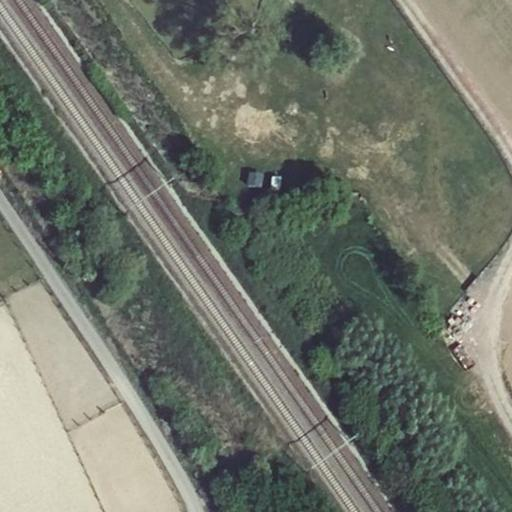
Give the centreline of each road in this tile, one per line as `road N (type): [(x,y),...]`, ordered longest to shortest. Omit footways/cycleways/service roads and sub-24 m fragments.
road 1 (track): [(403,0),(511,147)]
road 2 (track): [(511,260),(492,296),(492,390),(511,418)]
